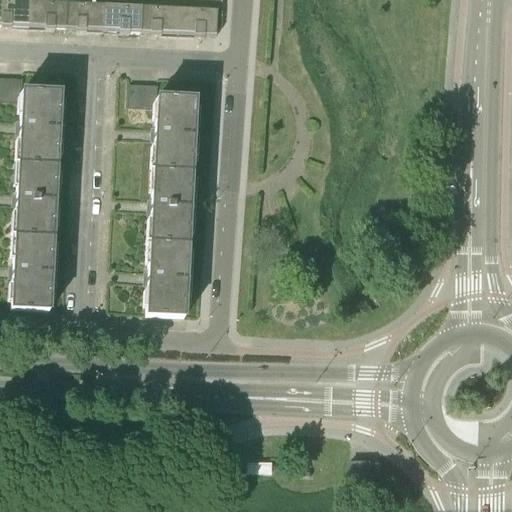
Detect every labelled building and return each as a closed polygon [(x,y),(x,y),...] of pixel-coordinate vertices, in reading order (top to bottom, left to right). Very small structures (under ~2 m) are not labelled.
[(9,30),(26,31),(28,3),(0,1),(0,31),(9,32),(9,30)] [(28,3),(26,31),(42,32),(42,34),(52,34),(52,32),(62,33),(63,5),(28,3)] [(63,5),(62,33),(71,33),(71,35),(84,36),(84,34),(101,35),(103,7),(63,5)] [(103,7),(101,35),(117,36),(117,38),(127,38),(127,36),(138,37),(139,9),(103,7)] [(176,39),(177,11),(139,9),(138,37),(149,38),(149,40),(159,40),(159,38),(176,39)] [(215,13),(177,11),(176,39),(192,40),(192,42),(202,42),(202,40),(214,41),(215,13)] [(7,82),(6,103),(20,104),(21,93),(21,83),(7,82)] [(141,110),(142,89),(128,88),(127,109),(141,110)] [(142,89),(141,110),(156,110),(156,100),(157,90),(142,89)] [(58,95),(21,93),(20,104),(17,167),(54,170),(58,95)] [(193,102),(156,100),(156,110),(152,174),(190,177),(193,102)] [(54,170),(17,167),(14,239),(51,241),(54,170)] [(149,246),(186,248),(190,177),(152,174),(149,246)] [(51,241),(14,239),(10,311),(47,313),(51,241)] [(145,318),(182,319),(186,248),(149,246),(145,318)] [(379,479),(379,466),(370,466),(368,466),(350,466),(349,466),(349,480),(368,479),(370,479),(379,479)]
